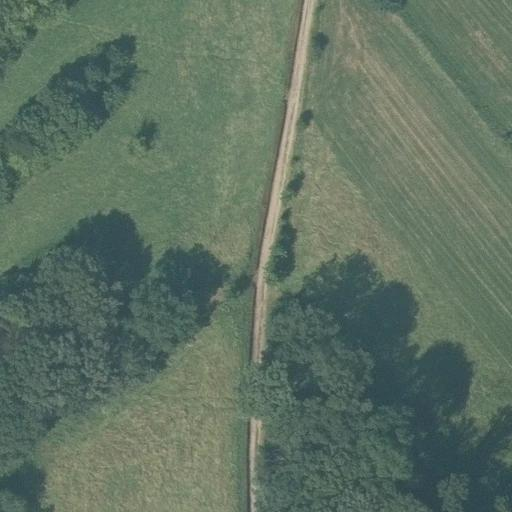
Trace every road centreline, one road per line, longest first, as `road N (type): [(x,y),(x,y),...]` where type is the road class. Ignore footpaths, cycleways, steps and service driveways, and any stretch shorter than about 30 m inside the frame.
road 1 (track): [(254,511),(260,277),(308,0)]
road 2 (track): [(260,277),(165,330),(59,363),(0,407)]
